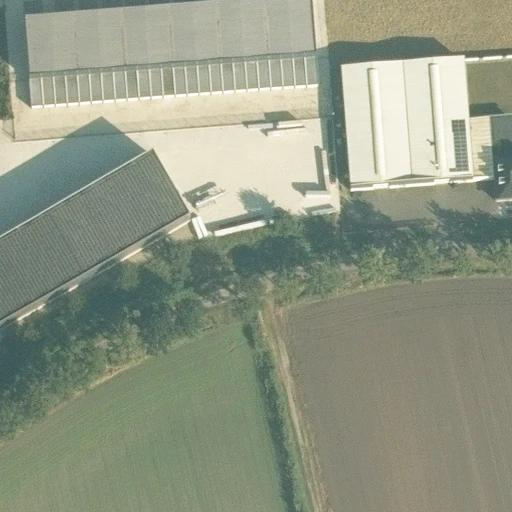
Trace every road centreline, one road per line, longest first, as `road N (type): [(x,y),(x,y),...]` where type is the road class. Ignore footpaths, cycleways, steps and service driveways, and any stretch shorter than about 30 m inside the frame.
road 1 (unclassified): [(0,410),(132,332),(256,287),(417,253),(511,253)]
road 2 (track): [(306,511),(256,287)]
